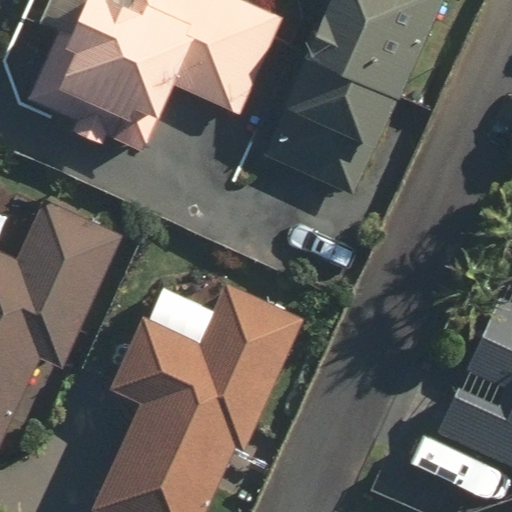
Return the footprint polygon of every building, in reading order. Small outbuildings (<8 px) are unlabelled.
[(50,0),(42,19),(58,26),(24,98),(143,153),(175,85),(236,113),(279,22),(231,0),(50,0)] [(324,0),(266,156),(365,194),(438,0),(324,0)] [(0,452),(45,353),(67,363),(124,235),(44,200),(20,254),(0,245),(0,452)] [(143,316),(114,387),(144,399),(96,511),(205,511),(235,442),(250,448),(303,319),(189,271),(166,325),(143,316)] [(511,302),(495,295),(420,461),(499,497),(511,467),(511,302)]
